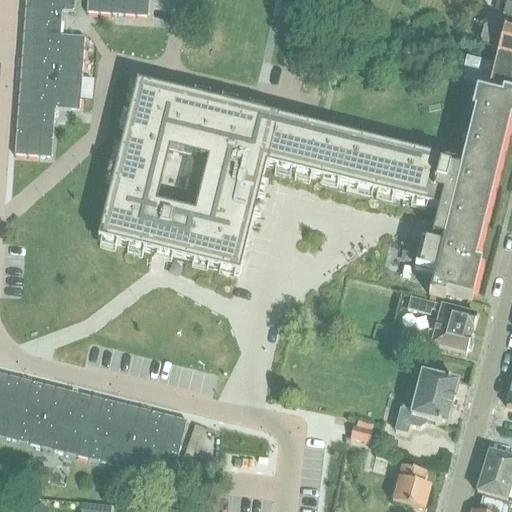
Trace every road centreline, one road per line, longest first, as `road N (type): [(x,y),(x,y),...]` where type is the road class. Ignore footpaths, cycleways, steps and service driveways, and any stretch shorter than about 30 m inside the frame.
road 1 (unknown): [(154,81),(437,146)]
road 2 (residential): [(262,425),(25,365),(0,346)]
road 3 (tertiary): [(454,511),(511,290)]
road 4 (unknown): [(8,35),(154,81)]
road 5 (residential): [(0,149),(10,0)]
road 6 (residential): [(262,425),(315,437),(303,511)]
